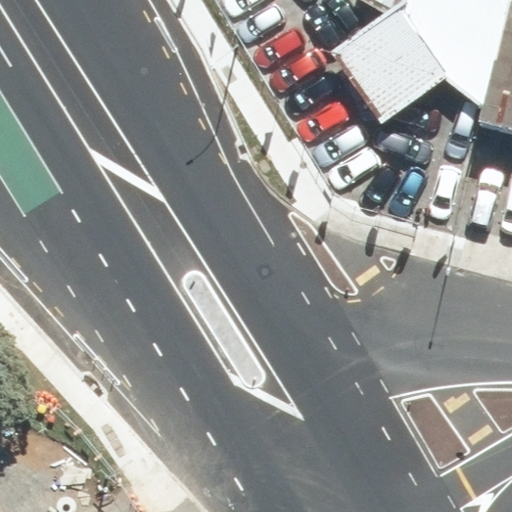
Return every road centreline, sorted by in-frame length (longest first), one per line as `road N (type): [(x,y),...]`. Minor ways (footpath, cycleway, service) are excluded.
road 1 (primary): [(18,0),(238,344)]
road 2 (residential): [(238,344),(511,347)]
road 3 (primary): [(238,344),(347,511)]
